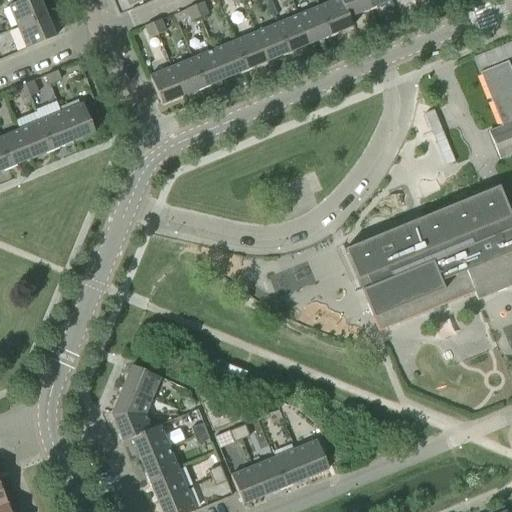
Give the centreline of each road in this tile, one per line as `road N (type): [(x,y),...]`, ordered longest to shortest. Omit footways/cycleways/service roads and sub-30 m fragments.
road 1 (tertiary): [(149,157),(511,9)]
road 2 (tertiary): [(40,415),(149,157)]
road 3 (residential): [(149,157),(99,29)]
